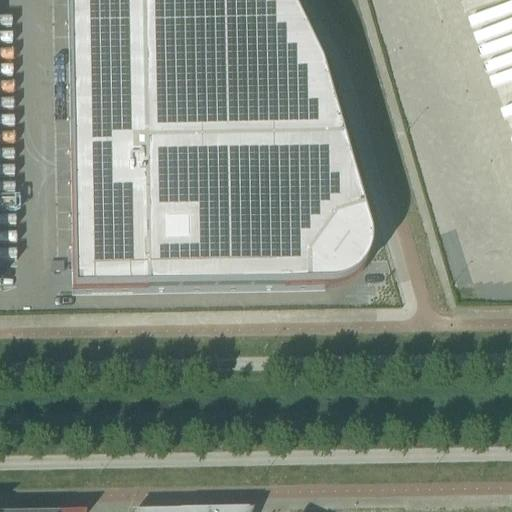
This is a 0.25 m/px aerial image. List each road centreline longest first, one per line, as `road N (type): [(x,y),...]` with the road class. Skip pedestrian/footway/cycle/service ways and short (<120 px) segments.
road 1 (tertiary): [(511,360),(0,370)]
road 2 (tertiary): [(0,462),(511,452)]
road 3 (unknown): [(5,0),(4,132)]
